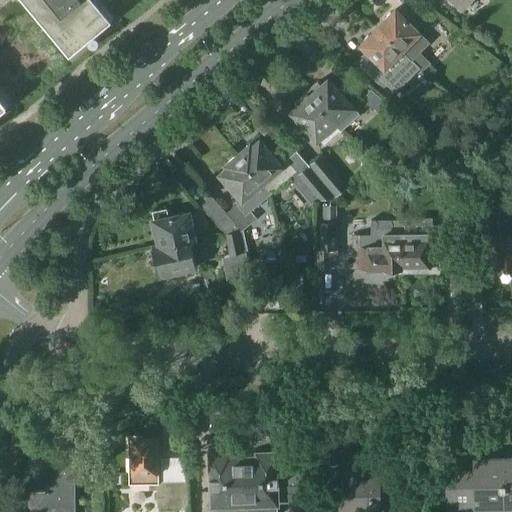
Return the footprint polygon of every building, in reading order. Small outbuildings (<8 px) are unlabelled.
[(24,0),(70,54),(113,19),(96,0),(24,0)] [(452,0),(463,9),(470,0),(452,0)] [(378,29),(420,69),(430,78),(437,71),(419,53),(430,42),(406,20),(396,10),(394,13),(391,13),(386,17),(387,20),(379,28),(378,29)] [(395,93),(420,69),(378,29),(372,35),(369,35),(365,39),(365,42),(362,46),(371,55),(359,66),(376,82),(384,87),(386,85),(395,93)] [(307,92),(336,125),(355,109),(329,79),(322,85),(319,82),(307,92)] [(370,90),(362,100),(382,116),(390,105),(370,90)] [(317,142),(336,125),(307,92),(295,103),(298,106),(291,112),(317,142)] [(238,154),(271,194),(297,172),(288,162),(283,167),(260,140),(253,146),(251,144),(238,154)] [(225,165),(228,168),(218,176),(249,212),(271,194),(238,154),(225,165)] [(321,156),(310,167),(335,197),(348,186),(321,156)] [(298,177),(317,199),(335,197),(310,167),(298,177)] [(469,193),(469,229),(488,229),(488,190),(479,190),(479,178),(469,178),(469,193)] [(454,229),(469,229),(469,193),(454,193),(454,229)] [(242,231),(226,213),(210,195),(199,204),(225,234),(238,232),(242,231)] [(226,213),(242,231),(254,221),(238,203),(226,213)] [(318,206),(319,249),(330,249),(337,249),(337,222),(335,222),(335,206),(318,206)] [(160,248),(191,241),(196,240),(190,213),(186,214),(182,213),(178,216),(169,218),(168,209),(153,212),(155,220),(154,221),(155,223),(153,226),(154,233),(158,236),(160,245),(159,246),(160,248)] [(399,218),(399,219),(400,234),(401,270),(429,269),(429,257),(437,257),(437,247),(441,247),(441,233),(432,233),(432,218),(399,218)] [(372,234),(353,235),(354,269),(385,269),(385,270),(386,270),(388,270),(388,272),(398,272),(399,270),(401,270),(400,234),(399,219),(371,220),(372,234)] [(511,221),(503,222),(500,225),(500,233),(493,233),(493,254),(485,254),(485,267),(483,267),(483,269),(504,268),(506,271),(511,270),(511,221)] [(230,256),(243,253),(238,232),(225,234),(230,256)] [(160,248),(159,246),(155,247),(155,250),(151,251),(154,264),(158,263),(161,275),(196,268),(191,241),(160,248)] [(319,269),(331,269),(330,249),(319,249),(319,269)] [(302,297),(302,276),(291,276),(292,297),(302,297)] [(142,436),(129,436),(130,483),(158,483),(158,438),(142,438),(142,436)] [(277,511),(277,484),(278,484),(278,475),(276,475),(276,452),(258,452),(258,456),(246,456),(244,456),(245,511),(277,511)] [(379,478),(378,466),(365,464),(365,453),(354,452),(340,455),(341,511),(366,511),(408,511),(408,477),(379,478)] [(213,511),(245,511),(244,456),(242,456),(229,457),(229,453),(211,454),(212,477),(210,477),(210,486),(212,486),(213,511)] [(50,489),(32,489),(32,511),(72,511),(72,456),(73,456),(73,455),(49,455),(50,489)] [(511,457),(503,458),(503,509),(511,508),(511,457)] [(448,511),(448,508),(475,508),(475,509),(503,509),(503,458),(487,458),(487,459),(475,460),(475,478),(429,479),(429,511),(448,511)] [(159,482),(159,486),(159,508),(188,508),(188,482),(159,482)] [(288,509),(301,508),(300,488),(288,488),(288,509)]
